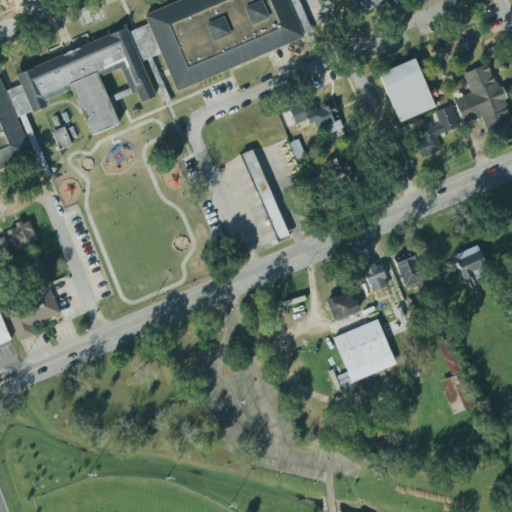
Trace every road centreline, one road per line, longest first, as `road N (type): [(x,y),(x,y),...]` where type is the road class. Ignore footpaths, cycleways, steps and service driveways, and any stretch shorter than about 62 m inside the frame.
road 1 (tertiary): [(53,363),(511,166)]
road 2 (residential): [(461,0),(194,124)]
road 3 (residential): [(414,207),(344,53)]
road 4 (residential): [(105,341),(43,187)]
road 5 (residential): [(255,276),(194,124)]
